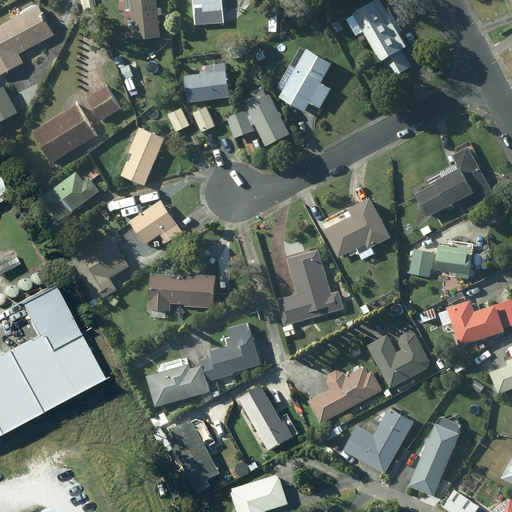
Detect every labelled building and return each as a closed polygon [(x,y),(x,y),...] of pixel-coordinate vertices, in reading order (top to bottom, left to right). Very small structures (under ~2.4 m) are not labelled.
[(161,0),(128,0),(129,10),(135,9),(138,41),(165,38),(161,0)] [(225,0),(197,0),(197,5),(203,4),(204,14),(227,12),(225,0)] [(414,47),(385,0),(383,0),(358,16),(396,79),(415,67),(406,52),(414,47)] [(0,77),(27,63),(22,54),(58,35),(43,6),(0,28),(0,77)] [(197,16),(189,17),(190,26),(198,25),(197,16)] [(341,17),(332,21),(335,27),(344,23),(341,17)] [(328,22),(322,25),(325,31),(331,28),(328,22)] [(343,42),(347,50),(354,46),(350,38),(343,42)] [(281,88),(286,91),(283,98),(309,112),(314,104),(324,109),(335,89),(326,84),(338,64),(311,49),(310,51),(303,47),(281,88)] [(257,53),(262,61),(268,57),(263,49),(257,53)] [(130,62),(119,66),(124,79),(134,75),(130,62)] [(205,74),(189,77),(193,103),(234,97),(231,71),(211,74),(211,72),(205,73),(205,74)] [(0,123),(23,112),(10,86),(0,91),(0,123)] [(110,86),(90,99),(105,122),(125,109),(110,86)] [(274,95),(250,108),(271,147),(294,134),(274,95)] [(81,104),(37,131),(56,163),(101,137),(81,104)] [(196,113),(205,132),(219,126),(210,107),(196,113)] [(185,109),(172,115),(180,132),(193,126),(185,109)] [(258,132),(250,111),(231,118),(239,139),(258,132)] [(134,152),(136,153),(126,176),(148,186),(169,139),(144,128),(134,152)] [(466,211),(493,197),(466,147),(451,155),(457,167),(430,182),(432,184),(413,195),(425,218),(448,205),(449,207),(451,206),(449,204),(459,198),(466,211)] [(57,218),(47,225),(58,240),(74,228),(67,218),(72,215),(73,216),(78,213),(77,212),(103,192),(93,178),(87,182),(80,172),(43,199),(57,218)] [(39,182),(30,187),(33,193),(42,188),(39,182)] [(343,212),(345,217),(321,230),(336,258),(347,253),(349,257),(366,248),(366,249),(388,237),(367,197),(345,209),(346,210),(343,212)] [(166,201),(133,221),(148,245),(165,235),(170,244),(186,234),(166,201)] [(426,225),(418,229),(422,236),(430,231),(426,225)] [(119,242),(123,240),(118,232),(112,235),(113,237),(68,263),(72,268),(79,264),(99,298),(91,303),(94,308),(102,303),(101,301),(120,290),(113,279),(133,268),(119,242)] [(453,272),(452,277),(466,279),(470,250),(436,245),(435,252),(411,249),(407,274),(428,277),(429,269),(453,272)] [(296,294),(276,300),(283,327),(281,327),(284,337),(294,334),(291,323),(342,309),(337,291),(329,293),(317,250),(286,258),(296,294)] [(14,254),(0,261),(0,275),(1,276),(21,265),(14,254)] [(152,310),(154,310),(153,318),(171,320),(172,310),(175,311),(175,303),(189,305),(189,306),(219,309),(222,277),(201,275),(201,278),(156,274),(152,310)] [(0,422),(94,372),(45,280),(13,297),(29,328),(21,333),(20,332),(0,342),(0,422)] [(453,294),(456,305),(445,308),(457,346),(502,331),(501,328),(511,324),(511,295),(508,296),(509,299),(472,311),(468,300),(465,301),(462,291),(453,294)] [(364,305),(359,308),(363,315),(368,311),(364,305)] [(396,343),(399,350),(395,352),(386,335),(366,346),(388,389),(426,369),(428,361),(414,334),(405,332),(400,335),(396,343)] [(257,334),(232,342),(233,347),(215,352),(217,357),(205,361),(207,366),(212,383),(237,375),(236,373),(266,364),(257,334)] [(511,357),(504,361),(506,365),(489,372),(497,394),(511,388),(511,357)] [(435,364),(439,370),(444,367),(440,361),(435,364)] [(458,361),(450,365),(454,373),(462,369),(458,361)] [(193,364),(150,377),(159,408),(213,392),(214,398),(222,396),(221,390),(214,392),(212,383),(207,366),(194,370),(193,364)] [(324,382),(328,390),(306,402),(318,425),(381,390),(370,371),(366,373),(363,367),(344,377),(342,372),(334,369),(327,373),(324,382)] [(474,381),(470,387),(479,393),(483,386),(474,381)] [(269,389),(245,401),(265,442),(267,441),(272,453),(301,439),(290,416),(283,419),(269,389)] [(382,392),(385,397),(390,394),(386,389),(382,392)] [(342,451),(384,473),(412,421),(386,407),(372,435),(355,426),(342,451)] [(424,446),(408,486),(432,496),(458,433),(455,432),(458,425),(439,417),(436,424),(433,423),(426,440),(425,440),(422,445),(424,446)] [(336,427),(316,438),(319,444),(339,433),(336,427)] [(511,456),(499,478),(511,484),(511,456)] [(228,492),(234,511),(269,511),(286,507),(276,477),(228,492)] [(442,507),(449,511),(478,511),(475,510),(477,507),(453,490),(442,507)] [(48,511),(40,497),(9,511),(48,511)] [(511,511),(511,502),(508,497),(487,511),(511,511)]
